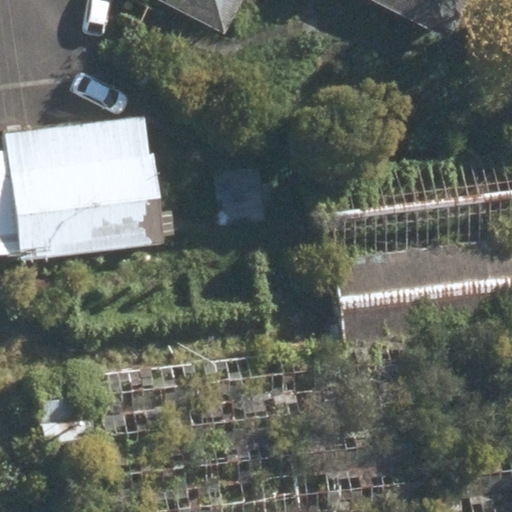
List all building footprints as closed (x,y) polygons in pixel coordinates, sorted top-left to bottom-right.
[(335,0),(350,0),(446,49),(471,0),(141,0),(222,42),(244,0),(320,0),(332,6),(335,0)] [(3,142),(19,268),(163,250),(151,164),(146,164),(141,125),(3,142)] [(85,469),(90,511),(511,511),(511,179),(509,158),(310,180),(320,269),(335,268),(346,354),(32,388),(41,474),(85,469)] [(67,288),(75,334),(259,308),(252,260),(67,288)] [(21,289),(22,301),(54,300),(53,287),(21,289)]
